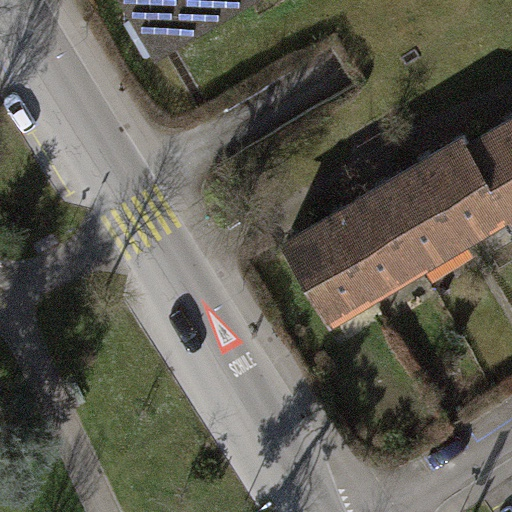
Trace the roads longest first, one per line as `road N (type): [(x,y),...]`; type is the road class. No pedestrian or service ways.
road 1 (residential): [(1,0),(304,511)]
road 2 (residential): [(511,434),(394,511)]
